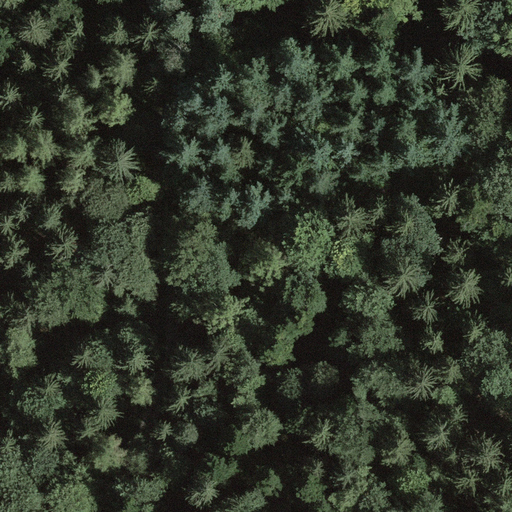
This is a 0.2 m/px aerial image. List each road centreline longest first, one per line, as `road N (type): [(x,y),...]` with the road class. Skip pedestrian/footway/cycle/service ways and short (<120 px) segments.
road 1 (track): [(511,42),(280,50),(190,63),(165,112),(170,219),(261,253)]
road 2 (track): [(261,253),(190,337),(104,511)]
road 3 (track): [(511,160),(403,173),(320,204),(261,253)]
